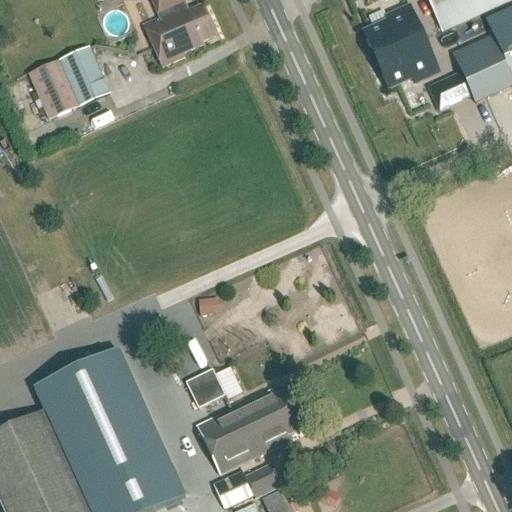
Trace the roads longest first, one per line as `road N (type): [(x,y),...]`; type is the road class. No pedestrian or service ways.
road 1 (tertiary): [(499,511),(267,0)]
road 2 (track): [(363,210),(0,375)]
